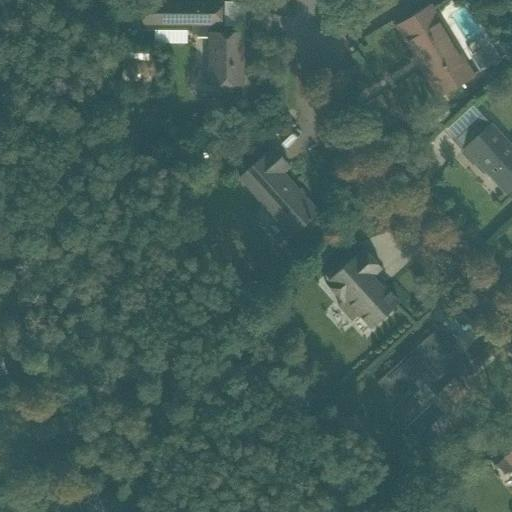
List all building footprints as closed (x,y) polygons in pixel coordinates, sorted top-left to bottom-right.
[(434,95),(469,72),(422,1),(388,23),(434,95)] [(201,83),(238,83),(238,29),(202,28),(201,83)] [(499,192),(511,180),(511,150),(479,113),(451,138),(499,192)] [(229,175),(282,235),(312,209),(279,172),(286,165),(266,142),(229,175)] [(398,302),(373,274),(380,268),(361,245),(318,283),(362,334),(398,302)] [(438,349),(422,333),(373,380),(392,400),(406,386),(423,404),(444,383),(424,362),(438,349)] [(511,469),(511,442),(498,454),(511,469)]
